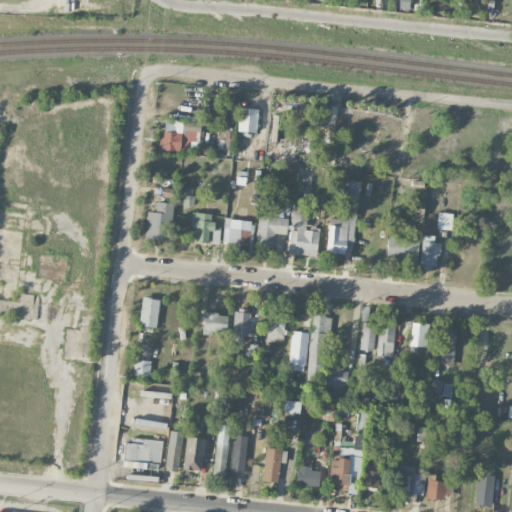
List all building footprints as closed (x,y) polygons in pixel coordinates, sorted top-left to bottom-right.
[(409,9),(409,0),(399,0),(399,8),(409,9)] [(258,108),(239,108),(238,131),(257,132),(258,108)] [(201,121),(163,119),(162,150),(187,152),(188,140),(200,141),(201,121)] [(360,181),(343,179),(341,200),(350,201),(348,219),(330,217),(326,251),(352,254),(360,181)] [(172,201),(175,190),(163,187),(160,198),(172,201)] [(182,205),(192,206),(194,188),(184,187),(182,205)] [(316,255),(319,227),(306,226),(309,198),(294,196),(287,252),(316,255)] [(414,216),(423,217),(424,201),(415,201),(414,216)] [(173,203),(156,202),(155,212),(146,211),(145,240),(171,241),(173,203)] [(408,212),(397,209),(395,216),(406,219),(408,212)] [(209,230),(212,230),(213,213),(192,212),(191,229),(196,229),(195,242),(208,243),(209,230)] [(437,228),(451,230),(453,213),(438,212),(437,228)] [(256,245),(274,246),(274,234),(286,234),(287,217),(258,216),(256,245)] [(250,220),(229,219),(229,228),(223,228),(223,243),(239,243),(239,252),(249,252),(250,220)] [(219,244),(220,230),(213,229),(212,243),(219,244)] [(440,243),(434,242),(434,236),(423,234),(419,266),(437,268),(440,243)] [(417,260),(417,238),(387,237),(386,259),(417,260)] [(159,299),(142,297),(139,325),(157,327),(159,299)] [(260,318),(249,317),(249,310),(234,309),(233,341),(243,341),(243,334),(259,335),(260,318)] [(199,324),(203,324),(202,333),(226,335),(227,314),(199,312),(199,324)] [(267,339),(284,340),(285,313),(268,313),(267,339)] [(329,316),(312,315),(307,377),(324,379),(329,316)] [(397,320),(381,318),(375,357),(390,360),(397,320)] [(376,324),(362,322),(359,349),(372,351),(376,324)] [(428,323),(411,323),(410,347),(427,347),(428,323)] [(302,332),(292,330),(287,369),(304,371),(310,326),(303,325),(302,332)] [(456,327),(442,327),(441,364),(454,365),(456,327)] [(149,376),(151,360),(135,359),(133,375),(149,376)] [(347,369),(325,368),(324,386),(346,387),(347,369)] [(452,382),(432,380),(431,393),(451,395),(452,382)] [(299,414),(300,401),(280,399),(279,412),(299,414)] [(454,401),(446,399),(444,410),(452,411),(454,401)] [(214,474),(226,474),(229,418),(217,418),(214,474)] [(202,470),(203,437),(185,437),(184,469),(202,470)] [(124,439),(123,467),(150,468),(151,462),(161,463),(162,441),(124,439)] [(166,470),(179,471),(180,444),(167,443),(166,470)] [(330,483),(348,484),(348,493),(358,493),(358,475),(349,475),(350,459),(355,459),(356,448),(331,447),(330,483)] [(279,482),(280,448),(264,448),(263,481),(279,482)] [(371,465),(363,465),(362,487),(382,488),(383,457),(371,457),(371,465)] [(230,475),(243,476),(244,460),(231,459),(230,475)] [(321,471),(311,470),(311,466),(297,465),(295,484),(319,486),(321,471)] [(426,475),(413,473),(414,467),(401,465),(396,492),(422,496),(426,475)] [(452,494),(453,482),(434,481),(435,474),(427,474),(426,498),(443,499),(444,494),(452,494)] [(475,505),(492,505),(493,475),(476,474),(475,505)]
